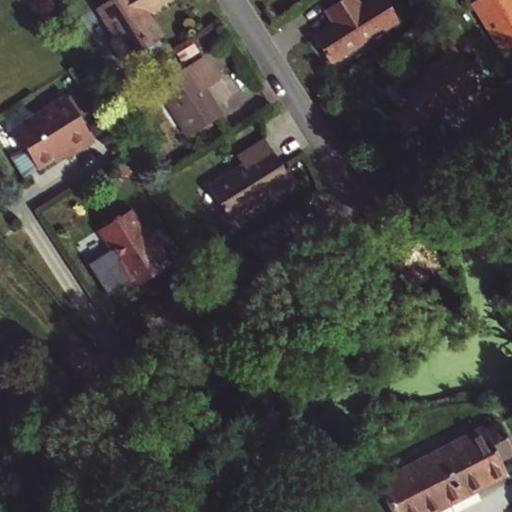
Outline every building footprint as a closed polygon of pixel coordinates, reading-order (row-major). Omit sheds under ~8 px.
[(107,0),(95,8),(113,37),(108,40),(122,61),(145,47),(158,39),(162,36),(145,10),(161,0),(107,0)] [(384,0),(371,0),(357,9),(351,0),(339,0),(324,10),(333,24),(312,37),(328,63),(397,20),(384,0)] [(511,0),(475,0),(470,3),(502,54),(511,47),(511,0)] [(158,39),(145,47),(148,53),(162,45),(158,39)] [(414,126),(424,119),(455,98),(458,104),(480,89),(457,52),(447,58),(445,55),(426,67),(428,70),(400,88),(409,101),(389,113),(402,133),(414,126)] [(201,58),(157,84),(189,134),(219,116),(203,90),(215,82),(201,58)] [(66,95),(13,128),(37,168),(65,150),(69,155),(93,140),(66,95)] [(424,119),(414,126),(416,128),(426,122),(424,119)] [(242,165),(224,177),(209,186),(207,187),(228,221),(291,182),(264,138),(236,155),(242,165)] [(205,180),(209,186),(224,177),(220,171),(205,180)] [(129,209),(98,229),(117,260),(111,264),(124,284),(132,279),(136,286),(169,265),(145,226),(142,229),(129,209)] [(393,511),(430,511),(506,473),(499,460),(511,453),(496,424),(482,430),(378,483),(386,497),(384,498),(391,511),(393,511)]
